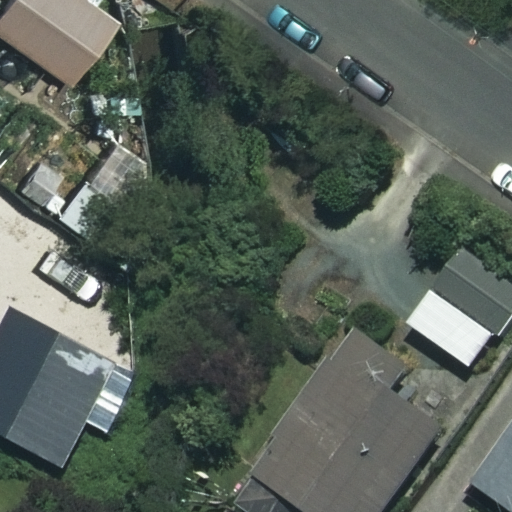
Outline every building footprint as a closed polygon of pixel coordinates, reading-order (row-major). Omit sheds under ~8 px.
[(112,16),(89,0),(0,0),(0,1),(0,32),(68,79),(112,16)] [(511,319),(511,279),(469,248),(413,324),(476,369),(511,319)] [(96,346),(20,307),(0,346),(0,425),(44,448),(96,346)] [(392,511),(453,427),(397,387),(412,366),(363,330),(240,502),(254,511),(392,511)] [(511,441),(482,484),(511,505),(511,441)]
